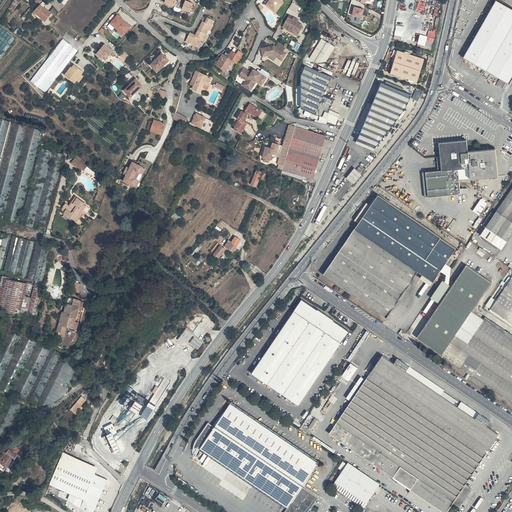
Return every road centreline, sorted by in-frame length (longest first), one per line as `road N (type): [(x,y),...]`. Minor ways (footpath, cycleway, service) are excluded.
road 1 (unclassified): [(137,467),(193,374),(304,225),(383,47)]
road 2 (unclassified): [(295,272),(511,421)]
road 3 (unclassified): [(157,479),(191,412),(295,272)]
road 4 (unclassified): [(295,272),(416,125),(437,77)]
road 5 (residential): [(119,0),(196,57),(219,50),(254,0)]
